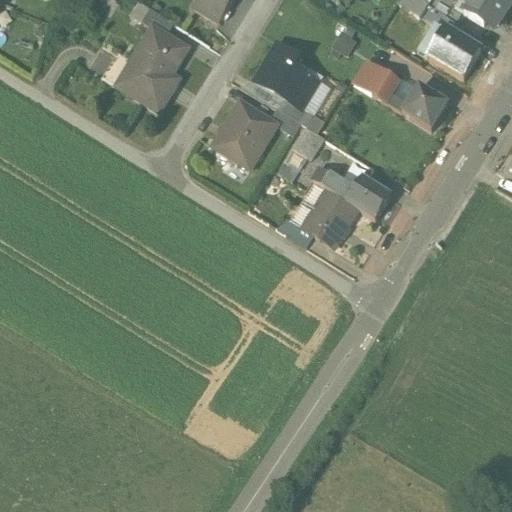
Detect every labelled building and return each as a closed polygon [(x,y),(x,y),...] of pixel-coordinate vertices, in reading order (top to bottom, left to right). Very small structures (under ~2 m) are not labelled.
[(201,0),(194,11),(220,27),(236,0),(201,0)] [(428,7),(417,0),(403,0),(399,7),(420,20),(428,7)] [(499,27),(511,6),(511,1),(510,0),(474,0),(465,15),(484,27),(488,20),(499,27)] [(150,13),(138,6),(129,19),(142,27),(150,13)] [(174,28),(150,13),(142,27),(152,33),(153,32),(167,40),(174,28)] [(167,40),(153,32),(152,33),(116,91),(159,117),(171,98),(163,94),(188,53),(167,40)] [(482,54),(446,32),(427,64),(463,86),(482,54)] [(285,105),(303,115),(321,87),(296,72),(302,63),(278,47),(253,86),(285,105)] [(387,109),(401,87),(365,65),(351,87),(387,109)] [(401,87),(387,109),(402,118),(419,90),(401,87)] [(450,110),(419,90),(402,118),(433,137),(450,110)] [(303,115),(285,105),(278,114),(301,128),(306,131),(307,132),(313,122),(303,115)] [(270,125),(241,107),(213,152),(250,174),(277,131),(277,130),(270,125)] [(278,114),(277,114),(270,125),(277,130),(277,131),(294,141),(301,128),(278,114)] [(307,132),(306,131),(293,153),(311,165),(324,143),(307,132)] [(300,176),(285,167),(279,177),(293,186),(300,176)] [(349,208),(355,196),(320,173),(312,185),(328,195),(349,208)] [(375,225),(391,201),(363,184),(355,196),(349,208),(359,214),(375,225)] [(349,208),(328,195),(304,233),(315,241),(334,253),(359,214),(349,208)] [(307,253),(315,241),(304,233),(288,223),(280,236),(307,253)]
